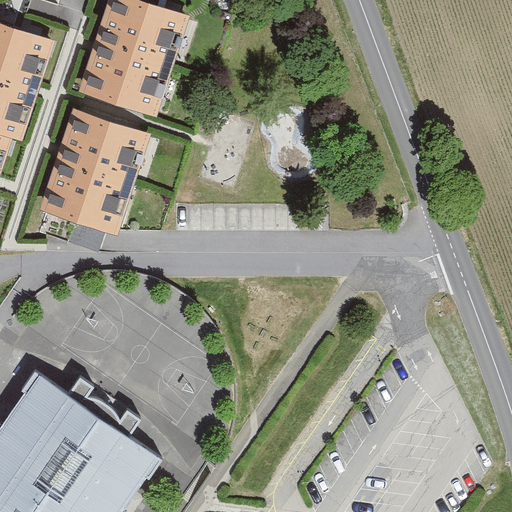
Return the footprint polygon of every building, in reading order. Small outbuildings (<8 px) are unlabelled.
[(188,16),(136,0),(114,0),(85,93),(157,116),(188,16)] [(52,41),(0,23),(0,134),(10,138),(18,141),(52,41)] [(147,136),(78,114),(47,211),(117,233),(147,136)] [(0,134),(0,168),(10,138),(0,134)] [(69,388),(36,366),(22,386),(25,388),(0,423),(0,511),(137,511),(139,510),(127,502),(147,472),(153,476),(168,454),(131,430),(142,413),(80,372),(69,388)]
